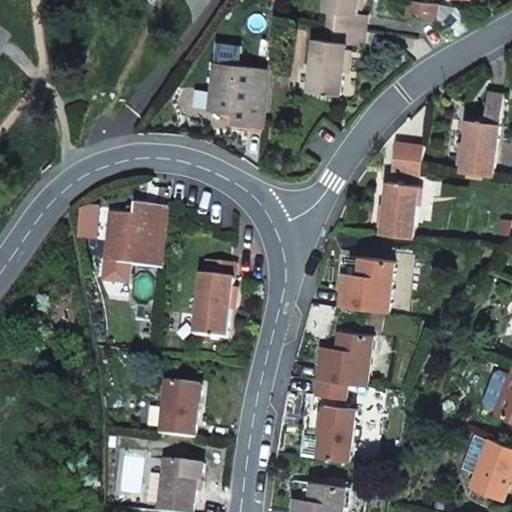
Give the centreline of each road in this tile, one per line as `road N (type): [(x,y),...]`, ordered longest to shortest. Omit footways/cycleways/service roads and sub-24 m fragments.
road 1 (residential): [(0,268),(42,204),(77,173),(108,160),(169,156),(218,170),(257,199),(277,229)]
road 2 (residential): [(511,13),(428,58),(319,191),(277,229)]
road 3 (residential): [(277,229),(288,275),(247,511)]
